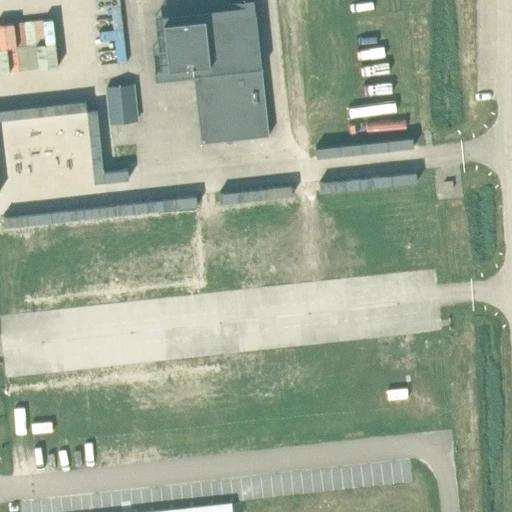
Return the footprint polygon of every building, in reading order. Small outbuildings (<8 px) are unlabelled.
[(169,67),(193,64),(201,141),(268,133),(255,12),(164,22),(169,67)] [(471,69),(471,102),(494,101),(493,69),(471,69)] [(133,82),(105,85),(109,123),(138,119),(133,82)] [(278,198),(278,188),(207,189),(207,200),(278,198)] [(0,313),(8,312),(6,298),(13,285),(14,287),(19,277),(6,269),(14,268),(12,256),(19,243),(47,239),(63,248),(65,255),(37,260),(46,265),(32,267),(34,278),(36,278),(38,292),(25,294),(50,308),(137,295),(136,289),(113,292),(104,231),(86,221),(0,234),(0,313)] [(283,231),(226,233),(228,283),(277,281),(276,254),(283,254),(283,231)] [(20,453),(40,450),(37,429),(17,432),(20,453)] [(233,511),(232,499),(108,511),(233,511)]
